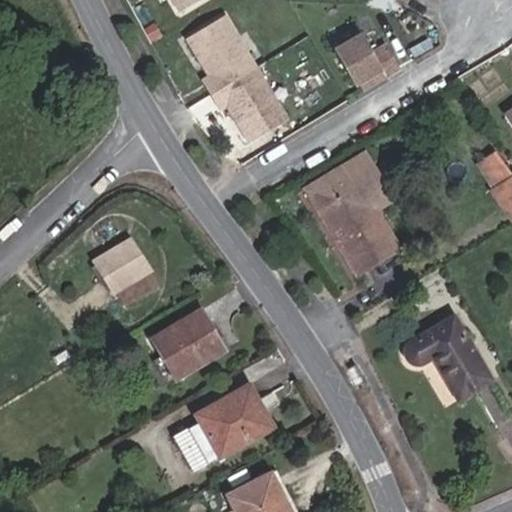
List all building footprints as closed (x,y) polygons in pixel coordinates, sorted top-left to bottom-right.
[(167,0),(175,13),(196,0),(167,0)] [(207,78),(199,83),(216,111),(223,106),(246,144),(284,121),(222,17),(184,40),(207,78)] [(397,69),(381,43),(367,51),(358,35),(331,52),(352,87),(358,84),(379,71),(383,78),(397,69)] [(362,91),(383,78),(379,71),(358,84),(362,91)] [(399,249),(375,211),(360,185),(377,175),(364,153),(304,189),(331,235),(340,230),(364,270),(399,249)] [(509,224),(511,222),(511,175),(509,178),(493,153),(475,165),(491,188),(487,192),(509,224)] [(375,211),(392,200),(377,175),(360,185),(375,211)] [(356,275),(364,270),(340,230),(331,235),(356,275)] [(124,303),(154,286),(145,273),(147,272),(128,241),(93,261),(112,293),(117,291),(124,303)] [(150,339),(173,378),(222,351),(199,311),(150,339)] [(457,400),(490,381),(452,317),(413,341),(407,345),(405,350),(405,356),(411,363),(417,365),(421,364),(436,355),(442,362),(436,366),(457,400)] [(218,458),(272,428),(248,386),(195,415),(199,422),(187,429),(206,463),(217,457),(218,458)] [(288,511),(269,474),(226,496),(234,510),(229,511),(288,511)]
